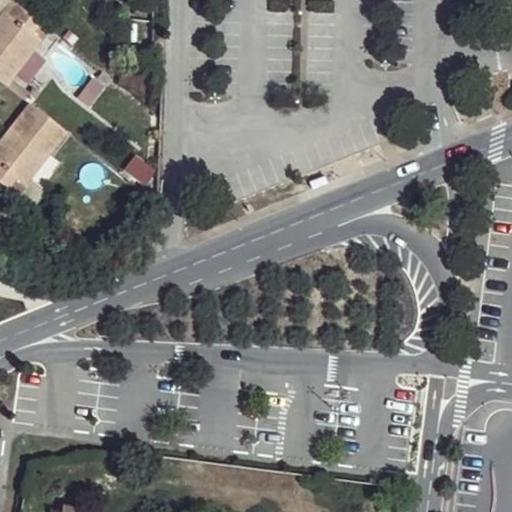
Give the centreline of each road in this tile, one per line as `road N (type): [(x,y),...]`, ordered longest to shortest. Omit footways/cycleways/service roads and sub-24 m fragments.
road 1 (unclassified): [(511,131),(0,339)]
road 2 (unclassified): [(0,371),(61,348),(438,368),(511,380)]
